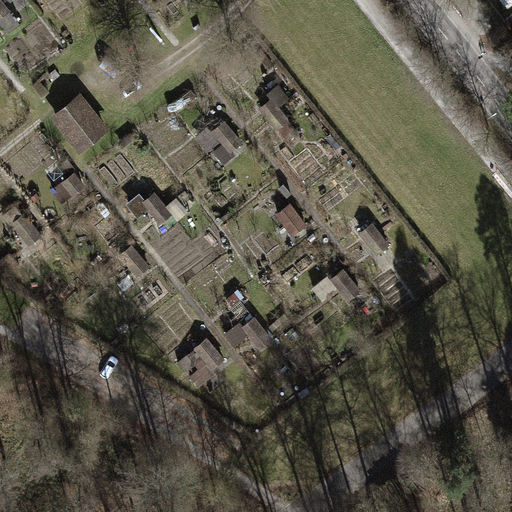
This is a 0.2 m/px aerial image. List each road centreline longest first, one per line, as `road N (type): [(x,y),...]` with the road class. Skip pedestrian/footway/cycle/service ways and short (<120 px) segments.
road 1 (track): [(12,331),(288,511)]
road 2 (residential): [(297,511),(511,359)]
road 3 (tertiary): [(416,0),(511,119)]
